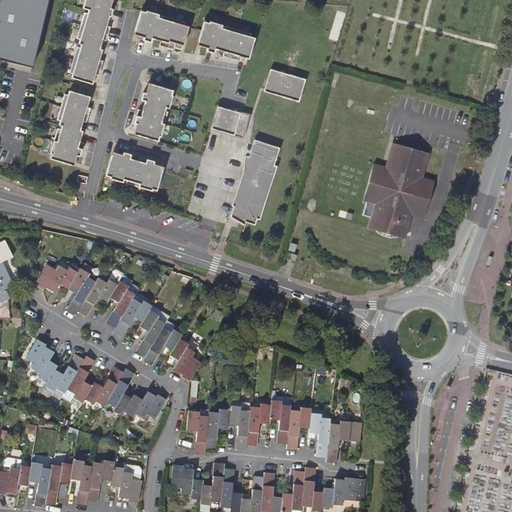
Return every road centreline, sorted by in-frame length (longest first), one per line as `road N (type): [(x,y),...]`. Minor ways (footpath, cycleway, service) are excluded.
road 1 (tertiary): [(0,199),(312,299)]
road 2 (residential): [(29,300),(175,392),(162,452)]
road 3 (residential): [(162,452),(358,473)]
road 4 (tertiary): [(484,195),(415,295)]
road 5 (tertiary): [(453,311),(484,195)]
